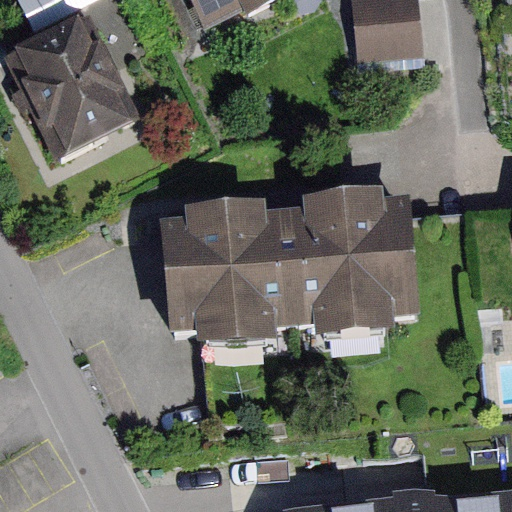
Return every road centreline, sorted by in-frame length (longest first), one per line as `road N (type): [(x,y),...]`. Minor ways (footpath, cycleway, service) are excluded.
road 1 (residential): [(0,269),(121,511)]
road 2 (residential): [(461,0),(476,135)]
